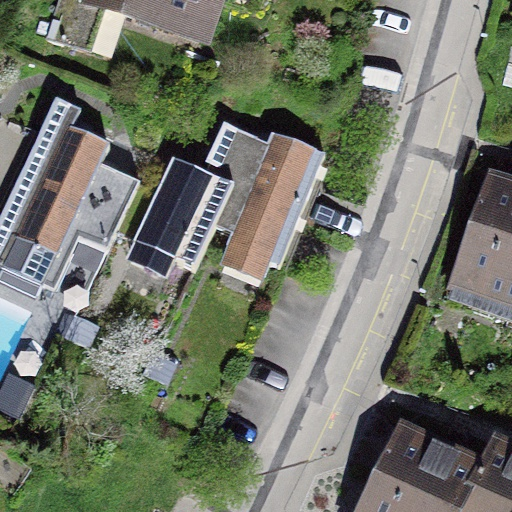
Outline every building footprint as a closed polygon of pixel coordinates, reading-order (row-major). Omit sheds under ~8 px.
[(70,0),(67,9),(108,23),(196,54),(214,0),(70,0)] [(321,0),(294,98),(338,110),(342,97),(349,73),(358,42),(367,9),(369,0),(321,0)] [(67,9),(54,46),(96,60),(108,23),(67,9)] [(55,295),(80,243),(107,256),(117,235),(140,187),(101,169),(109,151),(72,134),(81,115),(56,103),(0,221),(0,269),(3,271),(0,277),(0,282),(37,300),(42,289),(55,295)] [(213,182),(173,163),(157,196),(140,187),(117,235),(135,244),(134,246),(195,275),(215,231),(257,144),(224,128),(206,166),(218,171),(213,182)] [(280,273),(325,161),(272,139),(268,149),(257,144),(215,231),(232,239),(227,251),(274,270),(280,273)] [(511,193),(488,185),(447,302),(511,324),(511,193)] [(274,270),(227,251),(142,429),(191,451),(200,432),(208,414),(219,389),(233,360),(245,334),(257,306),(266,288),(274,270)] [(98,330),(75,319),(66,338),(89,349),(98,330)] [(176,367),(153,357),(144,376),(167,387),(176,367)] [(38,393),(7,378),(0,392),(0,415),(21,426),(38,393)] [(511,511),(511,457),(498,451),(485,477),(399,436),(362,511),(511,511)]
